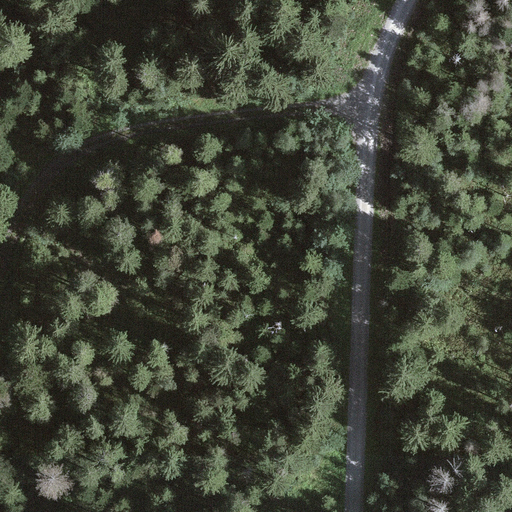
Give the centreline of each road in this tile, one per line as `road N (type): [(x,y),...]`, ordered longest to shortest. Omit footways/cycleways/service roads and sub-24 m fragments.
road 1 (unclassified): [(409,0),(385,44),(369,106),(354,511)]
road 2 (track): [(369,106),(329,103),(143,126),(85,144),(43,184),(0,269)]
